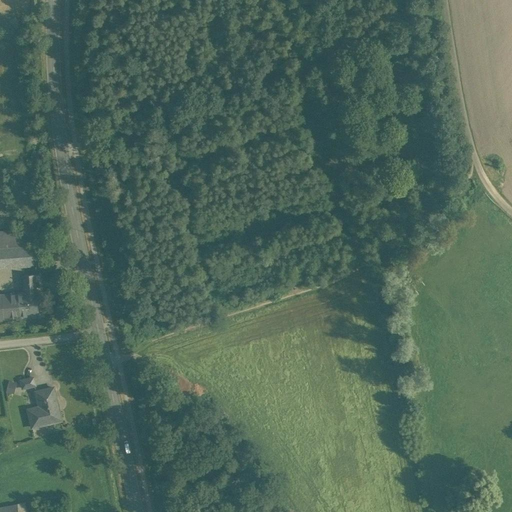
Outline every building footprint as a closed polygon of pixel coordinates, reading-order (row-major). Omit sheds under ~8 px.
[(31,228),(0,230),(0,246),(33,244),(31,228)] [(33,244),(0,246),(0,267),(34,265),(33,244)] [(35,274),(23,275),(24,292),(36,291),(35,274)] [(24,292),(18,292),(20,318),(39,316),(37,290),(36,291),(24,292)] [(0,294),(0,319),(20,318),(18,292),(0,294)] [(33,377),(21,380),(23,388),(35,385),(33,377)] [(15,393),(18,383),(9,380),(6,391),(15,393)] [(53,387),(36,391),(39,406),(28,409),(32,427),(61,420),(53,387)] [(27,511),(25,502),(17,504),(18,511),(27,511)]
